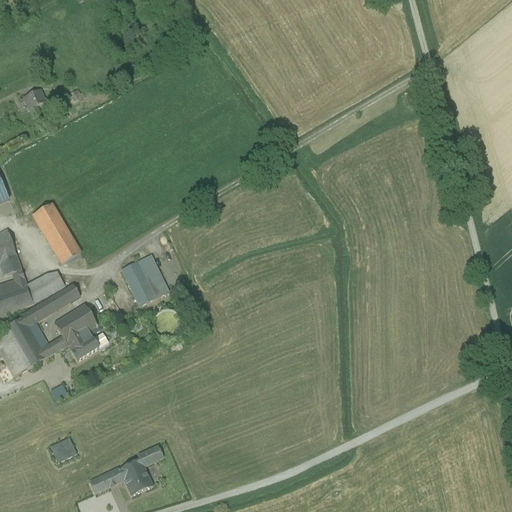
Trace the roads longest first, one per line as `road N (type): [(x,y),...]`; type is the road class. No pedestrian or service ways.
road 1 (track): [(105,295),(110,268),(131,253),(281,153),(435,70)]
road 2 (track): [(511,374),(274,483),(180,511)]
road 3 (track): [(511,374),(435,70)]
